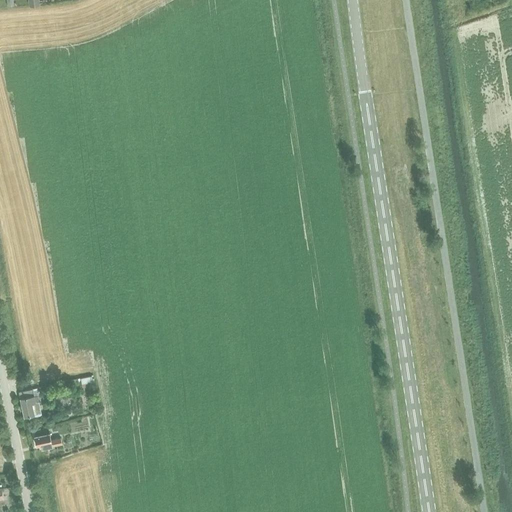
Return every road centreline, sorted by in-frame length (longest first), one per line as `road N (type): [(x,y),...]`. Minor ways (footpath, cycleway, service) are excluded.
road 1 (unclassified): [(484,511),(405,0)]
road 2 (tertiary): [(353,0),(425,511)]
road 3 (tertiary): [(31,511),(0,362)]
